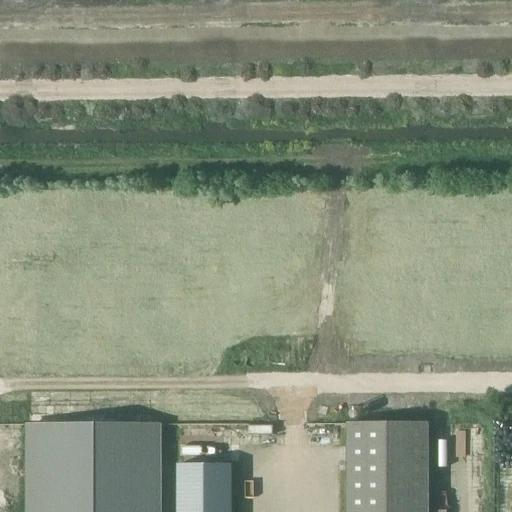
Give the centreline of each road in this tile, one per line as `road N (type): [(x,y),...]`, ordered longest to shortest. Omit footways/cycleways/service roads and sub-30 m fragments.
road 1 (track): [(0,17),(511,8)]
road 2 (track): [(459,382),(0,387)]
